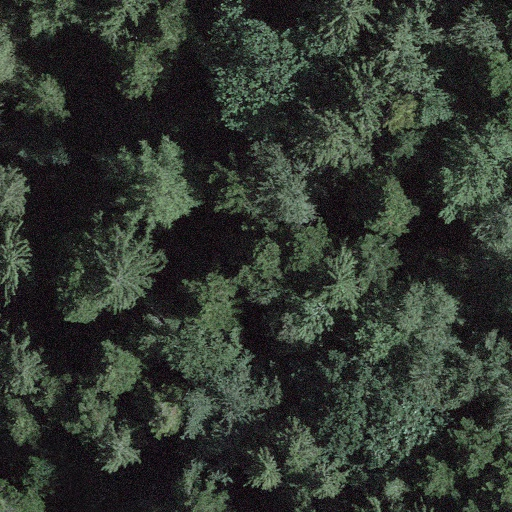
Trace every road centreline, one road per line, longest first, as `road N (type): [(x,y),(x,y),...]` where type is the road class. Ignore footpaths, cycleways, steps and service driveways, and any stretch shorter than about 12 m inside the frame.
road 1 (track): [(0,511),(48,345),(169,0)]
road 2 (track): [(179,511),(390,313),(511,212)]
